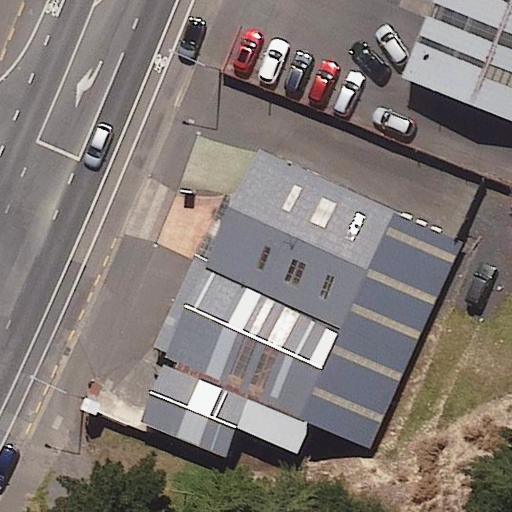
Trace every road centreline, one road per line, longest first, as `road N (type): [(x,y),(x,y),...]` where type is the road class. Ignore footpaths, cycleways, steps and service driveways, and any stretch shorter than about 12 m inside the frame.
road 1 (secondary): [(160,0),(70,224)]
road 2 (secondary): [(3,192),(79,0)]
road 3 (secondary): [(70,224),(0,374)]
